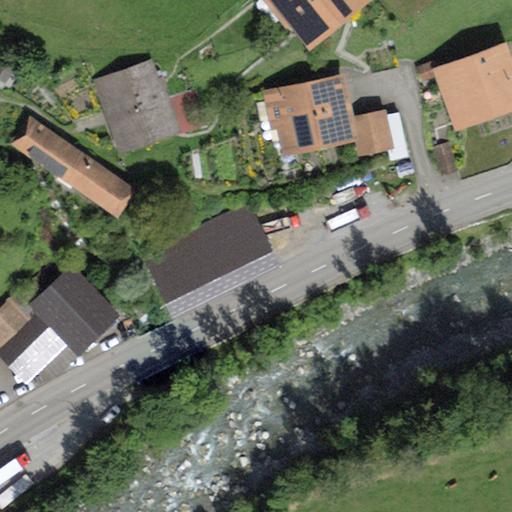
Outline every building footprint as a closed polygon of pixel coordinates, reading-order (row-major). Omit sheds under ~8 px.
[(348,0),(288,0),(312,29),(348,0)] [(371,68),(398,62),(392,32),(364,39),(371,68)] [(511,98),(511,79),(501,50),(443,71),(451,94),(457,92),(466,115),(511,98)] [(17,64),(4,55),(0,60),(0,78),(5,82),(17,64)] [(168,123),(147,66),(130,72),(129,69),(96,81),(100,94),(110,90),(127,138),(168,123)] [(344,128),(334,83),(268,98),(277,140),(292,136),(293,139),(344,128)] [(203,122),(194,92),(173,99),(182,129),(203,122)] [(408,154),(399,113),(383,116),(382,114),(355,120),(362,149),(389,143),(392,158),(408,154)] [(126,187),(35,125),(22,144),(113,206),(126,187)] [(457,170),(449,142),(434,147),(442,174),(457,170)] [(268,251),(246,207),(148,256),(171,300),(268,251)] [(88,301),(64,276),(54,285),(41,272),(0,311),(0,347),(19,367),(52,335),(58,342),(63,337),(75,349),(115,312),(96,293),(88,301)]
